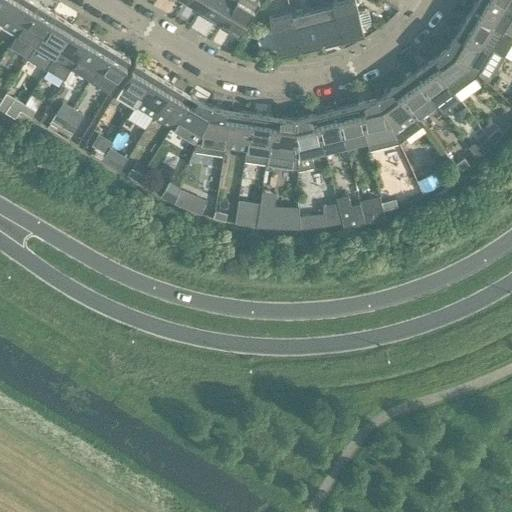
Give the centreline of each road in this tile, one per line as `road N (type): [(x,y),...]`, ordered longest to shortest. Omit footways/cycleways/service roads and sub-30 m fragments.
road 1 (secondary): [(0,233),(114,312),(255,349),(338,349),(410,333),(511,286)]
road 2 (secondary): [(511,243),(405,296),(341,310),(258,312),(185,298),(0,210)]
road 3 (residential): [(101,0),(194,56),(264,81),(340,75),(403,36),(432,0)]
